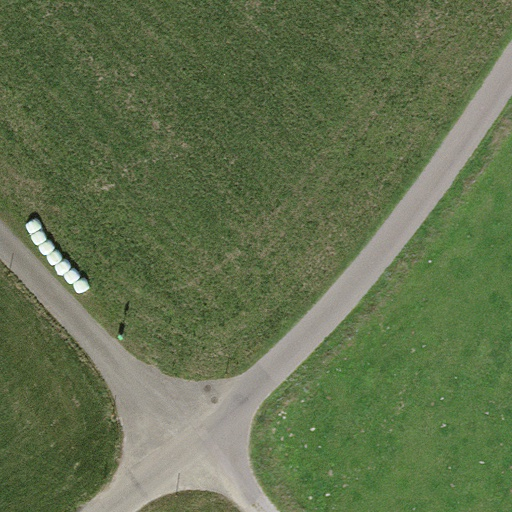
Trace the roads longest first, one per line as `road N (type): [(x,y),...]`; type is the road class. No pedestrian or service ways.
road 1 (unclassified): [(511,81),(387,245),(194,448)]
road 2 (track): [(194,448),(0,239)]
